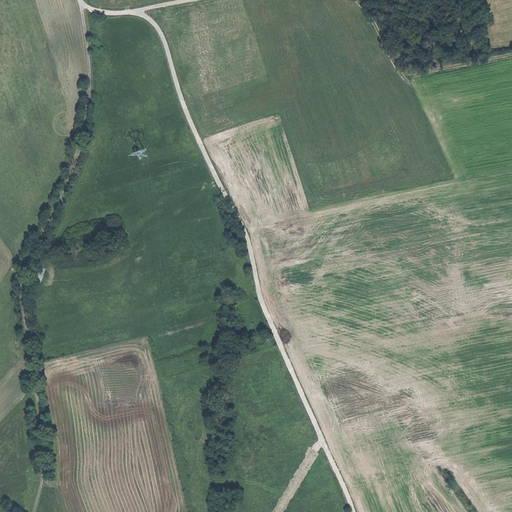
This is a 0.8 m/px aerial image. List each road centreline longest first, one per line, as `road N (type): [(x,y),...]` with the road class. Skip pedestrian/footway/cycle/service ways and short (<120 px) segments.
road 1 (track): [(82,4),(134,11),(162,33),(182,101),(243,231),(261,302),(352,511)]
road 2 (track): [(79,0),(89,104),(80,153),(24,284),(43,464),(33,511)]
road 3 (track): [(371,0),(407,69),(511,53)]
